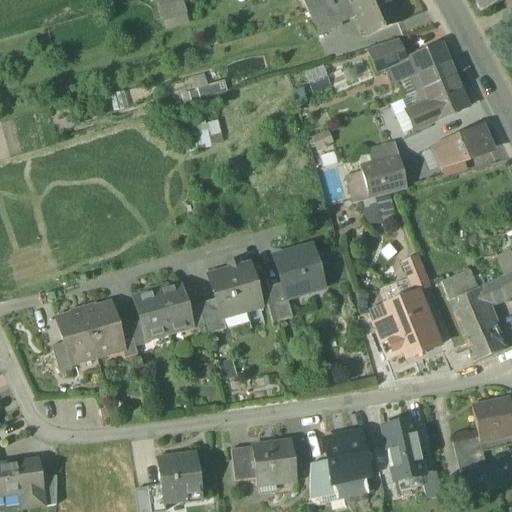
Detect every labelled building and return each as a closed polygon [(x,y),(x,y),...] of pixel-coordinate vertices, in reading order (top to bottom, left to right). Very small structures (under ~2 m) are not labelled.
[(192,23),(186,0),(155,0),(163,30),(192,23)] [(335,15),(331,6),(328,0),(301,0),(308,15),(316,36),(340,26),(339,25),(335,15)] [(399,23),(389,0),(344,0),(331,6),(335,15),(348,10),(352,20),(356,18),(364,37),(399,23)] [(471,0),(479,15),(506,1),(507,0),(471,0)] [(335,15),(339,25),(352,20),(348,10),(335,15)] [(375,75),(387,70),(387,69),(403,62),(395,43),(366,52),(375,75)] [(417,83),(421,91),(452,78),(440,47),(408,60),(416,79),(409,82),(411,86),(417,83)] [(408,60),(403,62),(387,69),(387,70),(394,88),(409,82),(416,79),(408,60)] [(465,109),(452,78),(421,91),(425,101),(418,103),(421,109),(427,106),(433,122),(465,109)] [(408,114),(414,130),(433,122),(427,106),(421,109),(408,114)] [(431,151),(438,169),(475,159),(488,153),(484,143),(487,142),(481,129),(431,151)] [(359,169),(361,178),(368,202),(391,195),(403,192),(398,174),(394,159),(359,169)] [(354,206),(368,202),(361,178),(348,182),(354,206)] [(279,286),(284,303),(286,302),(307,296),(306,293),(321,289),(310,249),(272,260),(279,286)] [(508,274),(511,271),(511,251),(511,250),(499,256),(508,274)] [(399,265),(412,296),(418,294),(429,290),(416,258),(399,265)] [(214,302),(219,320),(221,319),(219,315),(233,312),(234,315),(259,308),(247,268),(239,270),(239,269),(228,273),(207,279),(214,302)] [(440,285),(447,304),(476,291),(468,273),(440,285)] [(511,276),(478,291),(485,308),(511,296),(511,276)] [(266,290),(276,324),(291,320),(286,302),(284,303),(279,286),(266,290)] [(178,288),(155,294),(167,336),(189,330),(190,330),(184,310),(178,288)] [(478,291),(476,291),(447,304),(472,366),(504,353),(497,337),(485,308),(478,291)] [(145,343),(167,336),(155,294),(132,301),(138,324),(144,343),(145,343)] [(371,327),(385,362),(401,356),(409,353),(412,359),(439,348),(418,294),(412,296),(381,308),(386,321),(372,327),(371,327)] [(214,302),(196,307),(202,330),(205,338),(224,332),(221,319),(219,320),(214,302)] [(109,307),(82,315),(94,357),(119,350),(121,350),(114,326),(109,307)] [(190,334),(202,330),(196,307),(184,310),(190,330),(189,330),(190,334)] [(367,313),(372,327),(386,321),(381,308),(381,307),(367,313)] [(94,359),(94,357),(82,315),(55,323),(61,346),(67,367),(69,367),(94,359)] [(135,358),(133,350),(127,327),(125,322),(114,326),(121,350),(119,350),(123,361),(135,358)] [(138,324),(127,327),(133,350),(146,346),(145,343),(144,343),(138,324)] [(511,330),(497,337),(504,353),(511,349),(511,330)] [(50,349),(57,376),(70,372),(69,367),(67,367),(61,346),(50,349)] [(409,353),(401,356),(404,362),(412,359),(409,353)] [(477,440),(480,454),(511,446),(511,420),(508,401),(470,410),(477,440)] [(411,422),(380,429),(393,484),(397,483),(419,478),(423,477),(411,422)] [(326,463),(333,489),(368,480),(356,435),(321,444),(326,463)] [(453,446),(460,474),(483,469),(480,454),(477,440),(453,446)] [(290,444),(293,468),(305,466),(301,442),(290,444)] [(253,473),(255,485),(295,479),(293,468),(290,444),(250,450),(253,473)] [(232,452),(235,476),(253,473),(250,450),(232,452)] [(156,485),(159,508),(200,503),(195,459),(169,462),(170,463),(157,465),(157,463),(153,464),(156,485)] [(0,498),(17,496),(20,511),(27,511),(42,510),(40,481),(39,463),(5,467),(5,470),(0,470),(0,498)] [(334,497),(333,489),(326,463),(309,466),(308,503),(334,497)] [(419,478),(397,483),(399,493),(421,488),(419,478)] [(40,481),(42,510),(54,508),(55,479),(40,481)] [(133,488),(136,511),(159,511),(159,508),(156,485),(133,488)]
